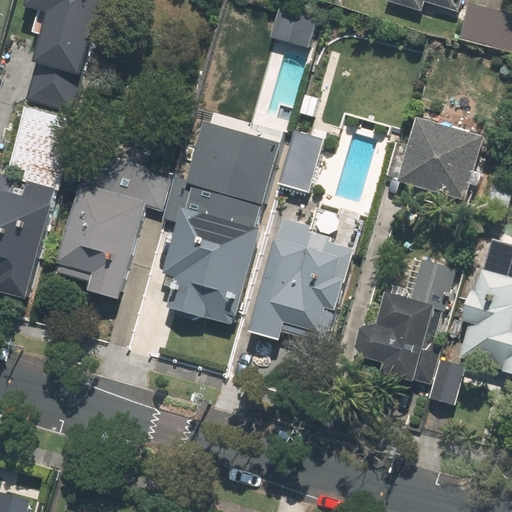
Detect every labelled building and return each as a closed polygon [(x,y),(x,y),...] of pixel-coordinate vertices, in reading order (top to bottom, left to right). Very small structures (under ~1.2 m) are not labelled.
[(35,107),(77,119),(110,0),(36,0),(36,3),(62,10),(35,107)] [(394,0),(393,4),(429,14),(431,6),(463,14),(466,0),(394,0)] [(511,22),(511,10),(472,1),(462,39),(505,50),(511,22)] [(324,17),(284,6),(272,49),(313,59),(324,17)] [(35,107),(32,106),(12,175),(0,171),(0,280),(4,282),(0,294),(33,303),(85,121),(77,119),(35,107)] [(490,135),(425,117),(417,147),(401,142),(391,177),(471,200),(490,135)] [(194,179),(179,175),(169,210),(166,220),(183,225),(165,283),(179,287),(172,312),(231,330),(242,294),(248,296),(269,228),(264,226),(289,143),(212,120),(194,179)] [(328,137),(300,129),(285,186),(313,194),(328,137)] [(179,175),(111,154),(99,150),(63,267),(99,278),(95,289),(125,298),(153,205),(169,210),(179,175)] [(511,174),(496,170),(489,201),(511,206),(511,174)] [(324,225),(289,216),(257,333),(290,342),(293,330),(326,339),(333,311),(345,314),(363,246),(322,235),(324,225)] [(511,251),(497,247),(483,296),(473,293),(464,322),(475,325),(465,359),(511,372),(511,251)] [(435,387),(465,266),(407,252),(390,320),(374,316),(365,355),(393,362),(389,375),(435,387)] [(34,511),(38,500),(10,492),(7,502),(0,500),(0,511),(34,511)]
